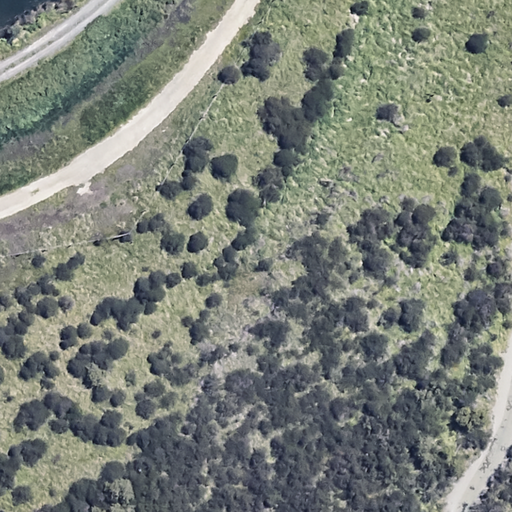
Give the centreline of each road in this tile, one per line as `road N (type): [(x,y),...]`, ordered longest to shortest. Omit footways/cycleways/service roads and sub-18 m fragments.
road 1 (track): [(244,0),(170,103),(88,172),(0,213)]
road 2 (track): [(116,0),(46,50),(0,71)]
